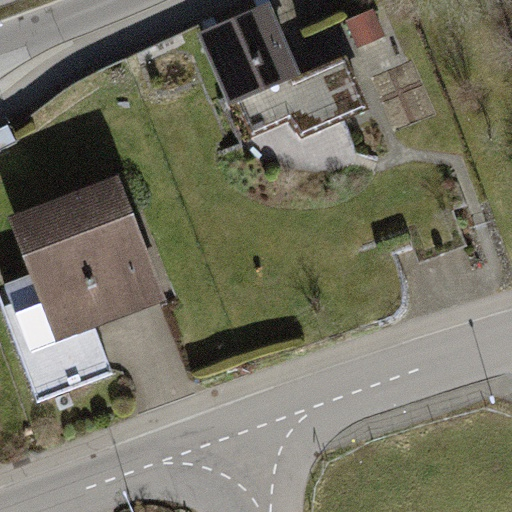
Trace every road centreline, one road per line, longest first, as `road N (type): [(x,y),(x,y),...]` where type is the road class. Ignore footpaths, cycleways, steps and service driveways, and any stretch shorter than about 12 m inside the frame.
road 1 (residential): [(247,428),(511,340)]
road 2 (residential): [(25,511),(247,428)]
